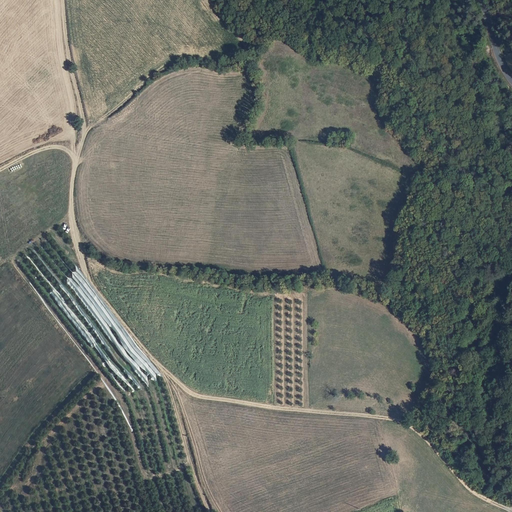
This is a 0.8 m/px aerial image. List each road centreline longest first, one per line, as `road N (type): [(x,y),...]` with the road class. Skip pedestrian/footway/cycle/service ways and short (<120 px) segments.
road 1 (track): [(157,364),(198,396),(402,421),(473,492),(511,511)]
road 2 (track): [(75,162),(72,220),(86,275),(157,364)]
road 3 (track): [(157,364),(209,511)]
road 4 (track): [(62,0),(85,132)]
